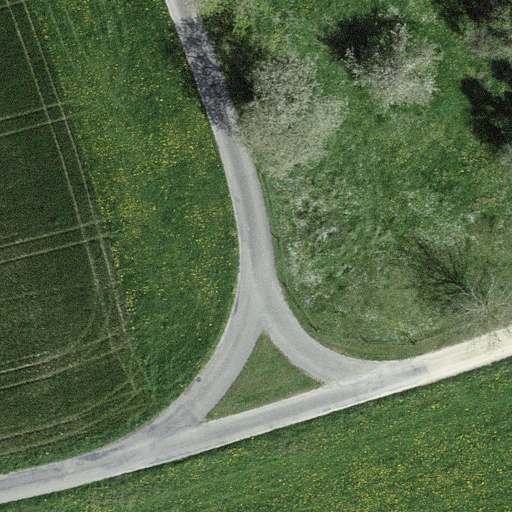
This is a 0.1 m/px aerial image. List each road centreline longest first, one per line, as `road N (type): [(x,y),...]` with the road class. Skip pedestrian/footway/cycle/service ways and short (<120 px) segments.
road 1 (track): [(0,492),(130,455),(197,399),(235,342),(249,291),(247,216),(170,0)]
road 2 (track): [(511,333),(130,455)]
road 3 (track): [(249,291),(293,351),(359,386)]
